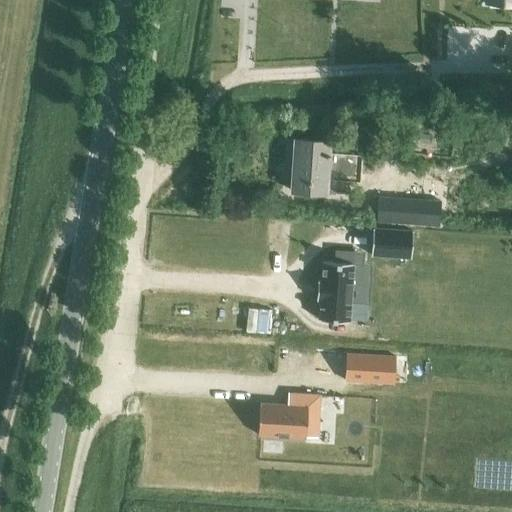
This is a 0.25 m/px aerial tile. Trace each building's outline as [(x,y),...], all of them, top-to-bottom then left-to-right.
[(421,134),(420,142),(428,143),(429,135),(421,134)] [(290,190),(326,192),(327,179),(360,181),(361,155),(329,153),(329,142),(294,140),(290,190)] [(379,197),(377,221),(438,226),(440,201),(379,197)] [(367,228),(366,256),(407,259),(408,230),(367,228)] [(318,280),(316,299),(320,300),(319,319),(349,321),(352,284),(361,284),(362,264),(353,263),(354,252),(335,250),(334,262),(323,261),(321,280),(318,280)] [(362,309),(511,316),(511,278),(364,272),(362,309)] [(258,405),(256,437),(302,440),(303,433),(317,433),(318,395),(286,393),(286,407),(258,405)]
